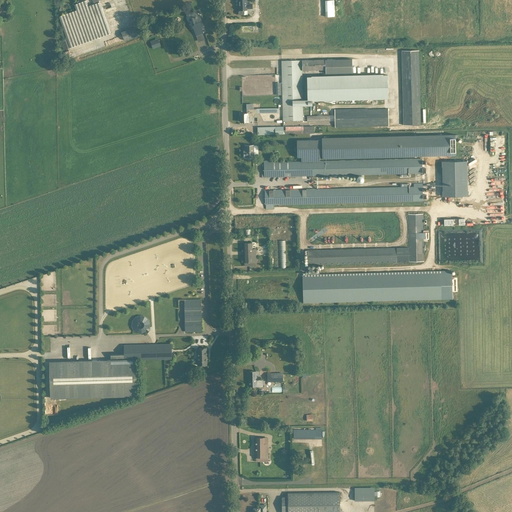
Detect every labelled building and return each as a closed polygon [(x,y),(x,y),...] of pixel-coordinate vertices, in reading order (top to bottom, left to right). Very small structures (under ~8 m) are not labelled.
[(60,42),(63,50),(111,33),(98,0),(97,0),(94,1),(93,1),(94,4),(88,6),(86,1),(74,5),(76,10),(59,16),(67,39),(60,42)] [(239,3),(239,11),(238,12),(238,14),(239,15),(244,15),(244,14),(244,10),(247,10),(247,8),(252,8),(252,4),(247,4),(246,0),(239,0),(240,3),(239,3)] [(260,1),(261,16),(319,15),(318,0),(306,0),(266,1),(266,0),(261,0),(261,1),(260,1)] [(334,16),(334,0),(325,0),(325,17),(334,16)] [(201,23),(203,22),(200,15),(198,15),(197,11),(191,13),(191,12),(190,12),(194,25),(193,25),(196,36),(203,33),(201,27),(203,26),(201,23)] [(271,35),(319,35),(319,32),(323,32),(323,24),(319,24),(319,22),(268,22),(268,28),(271,28),(271,35)] [(135,27),(121,32),(124,41),(138,36),(135,27)] [(421,125),(419,50),(402,51),(403,125),(421,125)] [(312,105),(312,101),(384,99),(384,98),(388,98),(388,75),(388,74),(383,75),(383,74),(311,76),(307,76),(308,100),(303,100),(302,70),(325,70),(325,73),(352,73),(352,59),(302,60),(282,61),(281,61),(282,84),(282,101),(283,121),(303,121),(303,120),(307,120),(307,122),(330,121),(329,115),(307,116),(307,117),(303,117),(303,106),(312,105)] [(257,109),(247,109),(247,113),(240,113),(241,122),(249,122),(249,117),(257,117),(257,109)] [(335,109),(335,125),(335,127),(388,125),(388,109),(368,110),(368,109),(335,109)] [(388,125),(388,131),(404,131),(404,132),(407,132),(407,135),(415,135),(415,131),(417,131),(417,125),(388,125)] [(286,134),(304,134),(303,126),(286,127),(286,130),(286,134)] [(301,157),(301,162),(273,162),(273,160),(264,160),(264,162),(264,163),(264,177),(269,177),(309,176),(321,175),(326,175),(349,175),(356,174),(364,174),(378,174),(381,174),(414,173),(422,173),(422,159),(413,159),(320,161),(320,158),(413,156),(456,155),(456,153),(455,142),(458,142),(458,138),(458,134),(455,135),(322,138),(322,140),(297,140),(297,157),(301,157)] [(246,157),(246,158),(254,158),(254,145),(245,145),(245,150),(244,150),(244,157),(246,157)] [(442,162),(443,196),(467,196),(467,161),(442,162)] [(265,204),(266,204),(266,209),(274,209),(274,204),(423,201),(422,183),(414,184),(414,187),(265,190),(265,204)] [(408,214),(409,247),(308,249),(308,254),(306,254),(306,262),(312,262),(312,264),(424,262),(424,239),(428,238),(428,232),(423,232),(423,213),(408,214)] [(252,242),(249,243),(244,243),(244,266),(257,265),(256,249),(253,249),(252,242)] [(454,270),(304,274),(305,303),(350,301),(350,297),(353,297),(353,294),(356,294),(355,287),(371,286),(371,288),(380,287),(380,288),(384,288),(384,290),(396,289),(396,293),(396,300),(455,299),(454,270)] [(184,300),(185,332),(201,332),(201,299),(184,300)] [(142,333),(146,332),(149,328),(150,324),(148,319),(144,316),(140,316),(135,317),(132,321),(132,326),(133,330),(137,333),(142,333)] [(172,359),(172,344),(124,345),(124,359),(136,359),(136,360),(172,359)] [(206,348),(197,348),(198,365),(207,365),(206,348)] [(137,396),(136,360),(136,359),(124,359),(111,360),(111,359),(50,361),(51,399),(137,396)] [(256,377),(256,371),(255,371),(249,371),(249,386),(256,386),(256,387),(261,387),(263,387),(263,380),(260,380),(260,377),(256,377)] [(268,382),(283,381),(283,372),(267,373),(268,382)] [(309,439),(309,429),(294,429),(294,439),(309,439)] [(264,444),(264,437),(256,438),(256,461),(268,461),(268,443),(264,444)] [(356,500),(376,500),(376,487),(356,487),(356,500)] [(339,511),(340,492),(288,493),(288,497),(282,497),(281,511),(339,511)]
